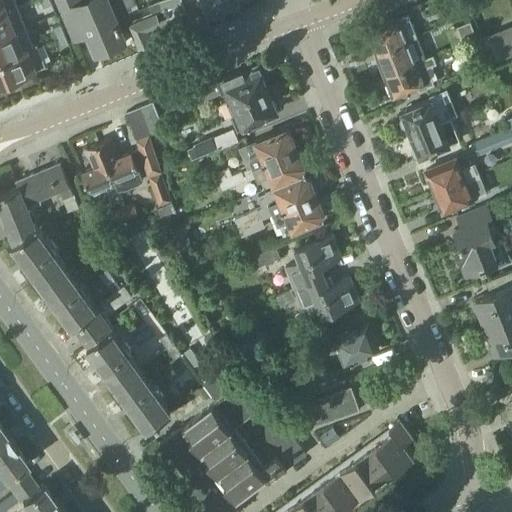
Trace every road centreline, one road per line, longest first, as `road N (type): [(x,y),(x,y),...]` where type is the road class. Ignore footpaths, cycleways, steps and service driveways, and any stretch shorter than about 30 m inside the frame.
road 1 (residential): [(445,377),(301,24)]
road 2 (residential): [(301,24),(0,149)]
road 3 (tertiary): [(155,511),(0,298)]
road 4 (residential): [(249,511),(445,377)]
road 5 (residential): [(0,373),(102,511)]
road 6 (residential): [(482,505),(470,439),(445,377)]
